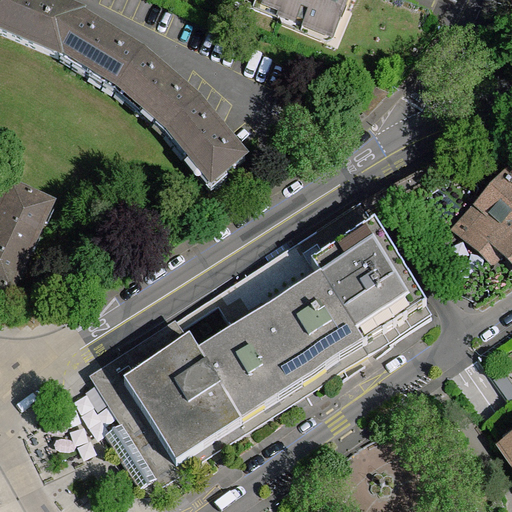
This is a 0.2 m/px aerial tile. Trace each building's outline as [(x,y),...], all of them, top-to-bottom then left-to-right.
[(0,0),(0,35),(61,61),(63,58),(82,21),(84,19),(38,0),(0,0)] [(249,0),(282,14),(288,0),(249,0)] [(288,0),(282,14),(282,17),(327,37),(339,10),(346,13),(352,0),(288,0)] [(143,59),(82,21),(63,58),(119,93),(143,59)] [(200,107),(143,59),(119,93),(169,137),(200,107)] [(370,86),(352,106),(366,118),(389,95),(370,86)] [(237,153),(200,107),(169,137),(212,190),(245,163),(237,153)] [(485,213),(462,238),(490,264),(500,253),(511,265),(511,182),(506,178),(480,207),(485,213)] [(0,214),(0,218),(40,237),(53,207),(12,188),(0,214)] [(300,252),(313,271),(374,232),(364,217),(361,212),(300,252)] [(0,254),(25,267),(40,237),(0,218),(0,254)] [(322,285),(365,352),(428,312),(392,258),(374,232),(313,271),(322,285)] [(260,325),(322,285),(313,271),(300,252),(239,291),(260,325)] [(0,254),(0,291),(11,297),(25,267),(0,254)] [(322,285),(260,325),(303,392),(365,352),(322,285)] [(218,312),(236,340),(260,325),(239,291),(215,307),(218,312)] [(180,332),(182,335),(218,312),(215,307),(178,329),(180,332)] [(433,321),(428,312),(365,352),(369,358),(382,350),(384,352),(433,321)] [(236,340),(199,363),(242,430),(303,392),(260,325),(236,340)] [(189,348),(182,335),(104,385),(129,425),(106,440),(141,495),(179,470),(126,389),(189,348)] [(199,363),(189,348),(126,389),(179,470),(242,430),(199,363)]
